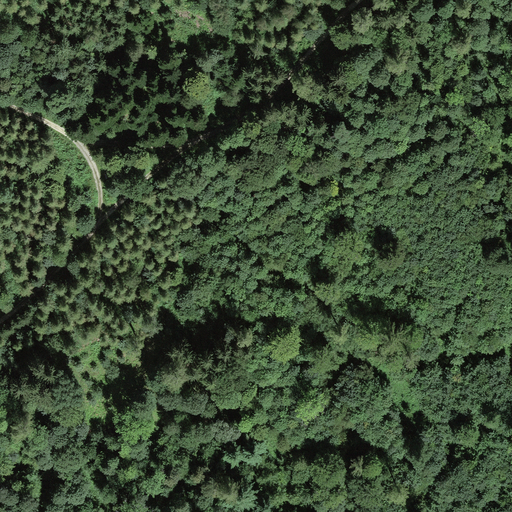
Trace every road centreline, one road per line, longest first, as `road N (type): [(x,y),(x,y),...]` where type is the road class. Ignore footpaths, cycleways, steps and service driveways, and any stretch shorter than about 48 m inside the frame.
road 1 (track): [(354,0),(251,106),(190,144),(90,228)]
road 2 (track): [(0,103),(77,140),(98,179),(100,207),(66,258),(0,320)]
